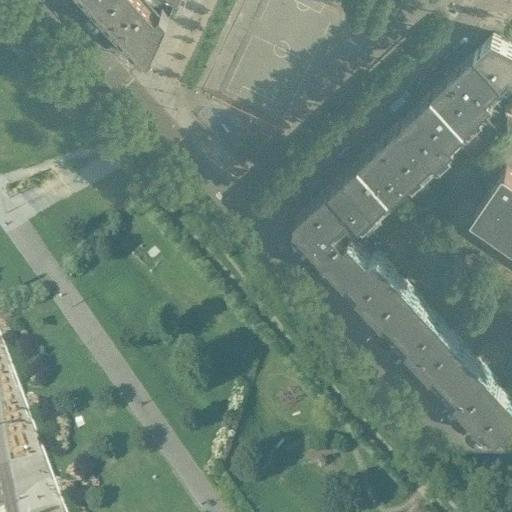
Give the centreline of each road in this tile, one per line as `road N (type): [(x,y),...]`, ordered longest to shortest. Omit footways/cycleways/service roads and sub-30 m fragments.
road 1 (residential): [(511,503),(247,219)]
road 2 (residential): [(247,219),(491,0)]
road 3 (residential): [(247,219),(48,0)]
